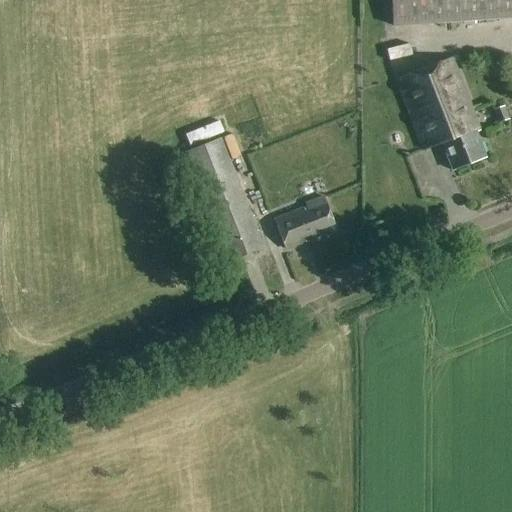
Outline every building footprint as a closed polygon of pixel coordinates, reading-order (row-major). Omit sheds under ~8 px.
[(452,34),(451,23),(511,18),(511,0),(392,0),(394,27),(397,27),(398,38),(422,36),(421,25),(426,25),(427,36),(452,34)] [(341,38),(343,76),(355,76),(353,37),(341,38)] [(485,160),(476,134),(480,132),(452,61),(398,82),(426,153),(443,147),(453,172),(485,160)] [(504,106),(494,110),(499,123),(509,120),(504,106)] [(227,264),(264,250),(223,140),(186,154),(227,264)] [(318,240),(332,234),(330,228),(335,226),(324,198),(306,205),(307,209),(275,222),(286,252),(307,244),(306,240),(316,236),(318,240)]
